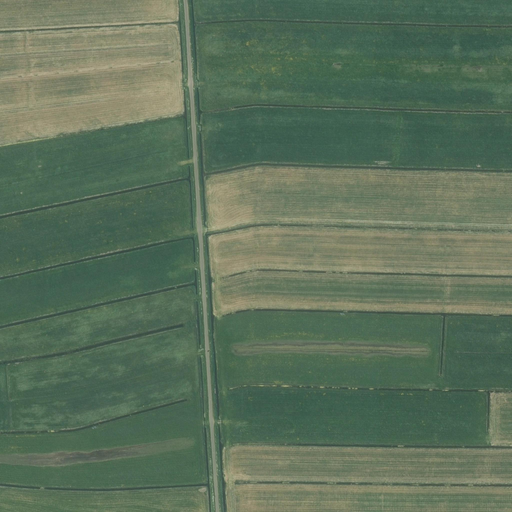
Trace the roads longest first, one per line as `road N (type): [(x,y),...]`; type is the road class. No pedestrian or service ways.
road 1 (unclassified): [(216,511),(184,0)]
road 2 (track): [(290,422),(220,420),(149,435)]
